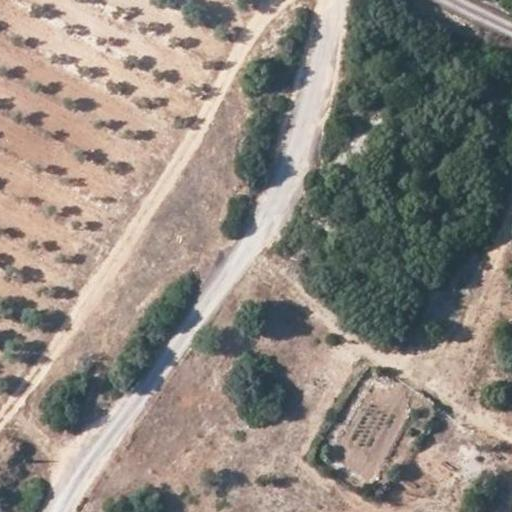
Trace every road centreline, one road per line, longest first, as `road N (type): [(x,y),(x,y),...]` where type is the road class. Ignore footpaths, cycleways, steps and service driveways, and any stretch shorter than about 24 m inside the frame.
road 1 (track): [(55,511),(73,467),(211,310),(264,229),(294,158),(332,0)]
road 2 (track): [(288,0),(92,300),(0,415)]
